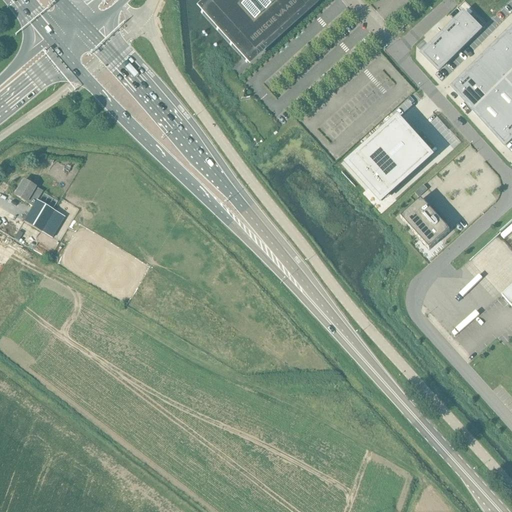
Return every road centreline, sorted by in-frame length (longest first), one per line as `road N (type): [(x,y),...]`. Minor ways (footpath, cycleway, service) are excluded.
road 1 (unclassified): [(511,487),(321,270),(138,22)]
road 2 (primary): [(311,302),(108,51)]
road 3 (primary): [(82,75),(311,302)]
road 4 (unclassified): [(511,423),(411,302),(417,282),(511,198)]
road 5 (primary): [(500,511),(311,302)]
road 6 (unclassified): [(511,182),(395,52)]
